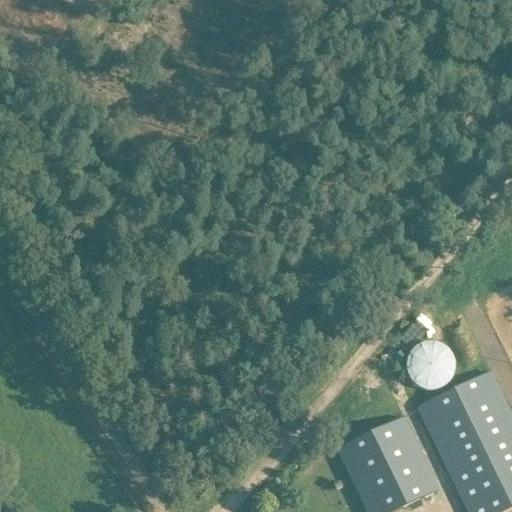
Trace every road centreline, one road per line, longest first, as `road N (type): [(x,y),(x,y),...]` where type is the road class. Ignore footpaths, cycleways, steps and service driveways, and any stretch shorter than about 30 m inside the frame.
road 1 (track): [(219,511),(511,181)]
road 2 (unclassified): [(163,511),(0,256)]
